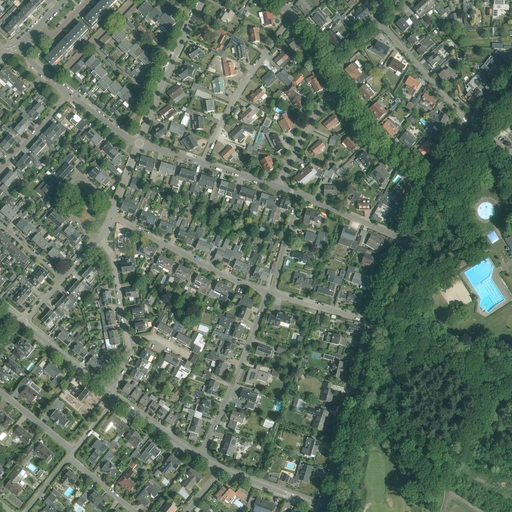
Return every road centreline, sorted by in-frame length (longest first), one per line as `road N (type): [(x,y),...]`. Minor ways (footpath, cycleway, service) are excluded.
road 1 (secondary): [(325,509),(377,324)]
road 2 (unclassified): [(195,457),(267,291)]
road 3 (residential): [(203,163),(231,105),(295,15)]
road 4 (residential): [(267,291),(111,217)]
road 5 (residential): [(139,143),(202,0)]
road 6 (residential): [(473,127),(374,15)]
road 7 (track): [(377,324),(511,366)]
road 8 (residential): [(98,239),(56,194),(78,175),(115,207)]
road 9 (residential): [(428,171),(377,144),(341,88)]
